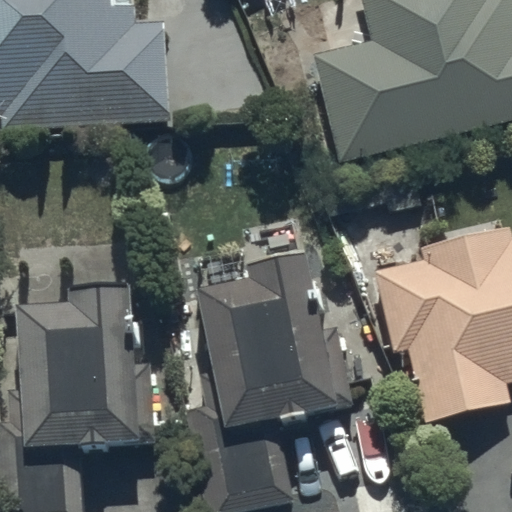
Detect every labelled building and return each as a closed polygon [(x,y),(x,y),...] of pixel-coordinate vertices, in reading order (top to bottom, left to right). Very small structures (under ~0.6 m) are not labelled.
[(0,0),(0,112),(1,126),(168,117),(162,18),(134,20),(133,2),(130,2),(130,0),(0,0)] [(328,46),(312,48),(337,157),(511,116),(511,0),(346,0),(319,7),(328,46)] [(406,344),(425,416),(509,399),(504,377),(511,375),(511,236),(510,237),(508,227),(421,245),(423,255),(374,265),(391,347),(406,344)] [(245,253),(249,271),(193,283),(211,369),(196,372),(203,403),(182,407),(204,511),(214,511),(292,495),(273,409),(336,396),(303,243),(245,253)] [(0,511),(79,511),(80,432),(135,432),(129,277),(69,280),(70,294),(15,297),(19,385),(0,385),(0,511)] [(410,488),(394,411),(355,419),(371,496),(410,488)]
